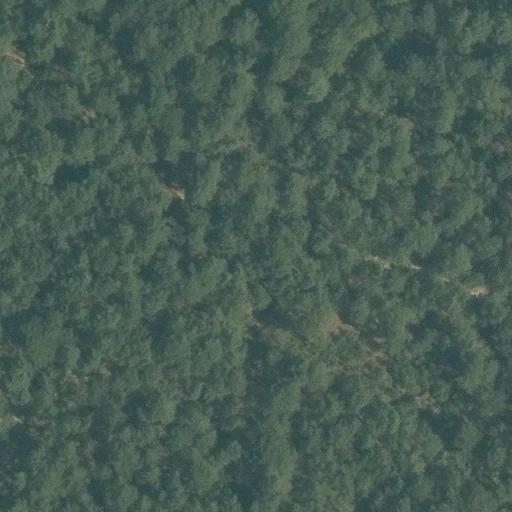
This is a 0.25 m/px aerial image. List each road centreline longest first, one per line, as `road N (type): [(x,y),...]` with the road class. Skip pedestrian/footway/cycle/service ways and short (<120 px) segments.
road 1 (track): [(0,38),(181,181),(511,306)]
road 2 (track): [(511,361),(410,511)]
